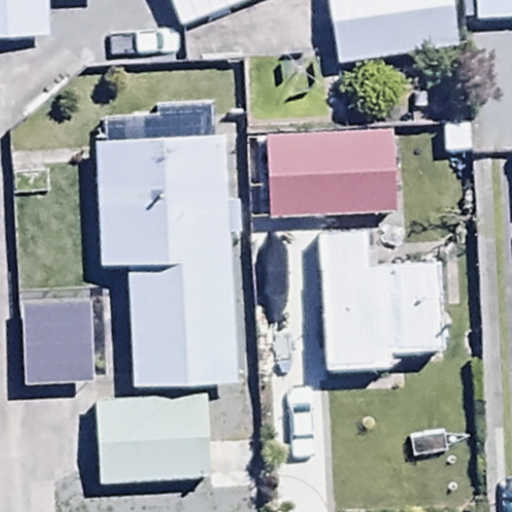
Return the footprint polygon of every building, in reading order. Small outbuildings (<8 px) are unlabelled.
[(0,0),(0,36),(45,35),(43,0),(0,0)] [(458,6),(457,0),(326,0),(331,28),(458,6)] [(511,0),(469,0),(470,19),(511,16),(511,0)] [(263,183),(390,178),(387,89),(260,94),(263,183)] [(125,382),(233,379),(227,229),(238,229),(235,129),(213,130),(211,102),(152,104),(152,112),(99,114),(100,138),(91,138),(96,265),(121,264),(125,382)] [(363,226),(312,229),(319,365),(400,361),(399,349),(443,347),(438,259),(364,263),(363,226)] [(207,479),(204,393),(89,398),(92,484),(207,479)]
